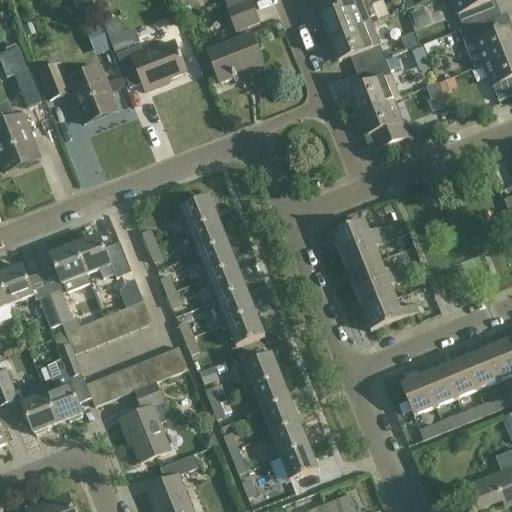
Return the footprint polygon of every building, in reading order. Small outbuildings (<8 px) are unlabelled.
[(240,41),(208,54),(220,85),(243,76),(245,80),(265,72),(248,29),(259,25),(257,22),(250,3),(249,3),(247,0),(223,0),(236,34),(238,33),(240,41)] [(329,0),(316,6),(330,41),(371,25),(361,0),(329,0)] [(379,0),(364,0),(369,13),(382,9),(379,0)] [(410,0),(402,0),(406,11),(414,8),(410,0)] [(489,0),(451,0),(464,32),(485,23),(480,9),(491,4),(489,0)] [(423,12),(410,17),(413,25),(426,20),(423,12)] [(511,41),(504,22),(487,28),(485,23),(464,32),(470,47),(466,49),(475,70),(483,67),(511,55),(511,41)] [(386,62),(371,25),(330,41),(339,64),(350,60),(356,74),(386,62)] [(31,27),(22,30),(26,41),(35,38),(31,27)] [(100,53),(109,49),(100,27),(91,31),(100,53)] [(413,35),(400,40),(405,53),(418,47),(413,35)] [(447,45),(453,62),(468,56),(462,40),(447,45)] [(129,90),(142,85),(146,94),(160,88),(159,84),(185,74),(173,45),(144,56),(141,47),(116,57),(129,90)] [(16,47),(6,51),(8,55),(18,51),(16,47)] [(511,55),(506,58),(484,66),(498,104),(511,98),(511,55)] [(396,60),(387,64),(391,74),(400,71),(396,60)] [(362,89),(351,94),(359,115),(393,102),(393,103),(401,100),(391,74),(387,64),(386,62),(356,74),(362,89)] [(73,106),(75,105),(84,127),(118,114),(100,70),(66,83),(59,66),(38,74),(49,102),(69,94),(73,106)] [(40,105),(27,71),(15,76),(28,110),(40,105)] [(454,83),(440,88),(445,99),(458,93),(454,83)] [(439,89),(428,93),(432,104),(443,100),(439,89)] [(393,102),(359,115),(368,138),(372,137),(378,151),(407,139),(393,103),(393,102)] [(11,106),(0,109),(0,162),(5,175),(39,163),(30,140),(32,139),(23,118),(16,120),(11,106)] [(283,130),(272,136),(284,155),(294,149),(283,130)] [(180,211),(190,234),(219,223),(209,199),(180,211)] [(228,246),(219,223),(190,234),(199,257),(228,246)] [(339,256),(387,237),(384,230),(370,235),(365,223),(331,236),(339,256)] [(142,234),(148,249),(157,246),(151,230),(142,234)] [(99,237),(74,246),(86,278),(111,268),(99,237)] [(390,244),(387,237),(339,256),(347,276),(381,262),(376,250),(390,244)] [(116,281),(132,275),(120,245),(104,251),(115,277),(116,281)] [(74,246),(50,256),(55,269),(63,287),(67,296),(90,286),(86,278),(74,246)] [(163,261),(157,246),(148,249),(154,265),(163,261)] [(237,269),(228,246),(199,257),(208,280),(237,269)] [(355,295),(402,276),(399,268),(385,274),(381,262),(347,276),(355,295)] [(22,267),(0,275),(0,284),(9,307),(35,297),(22,267)] [(246,292),(237,269),(208,280),(217,303),(246,292)] [(405,283),(402,276),(355,295),(362,314),(396,301),(391,289),(405,283)] [(170,278),(161,282),(167,297),(176,293),(170,278)] [(0,284),(0,311),(9,307),(0,284)] [(255,315),(246,292),(217,303),(227,326),(255,315)] [(61,293),(50,297),(62,327),(65,335),(76,331),(81,329),(77,320),(73,322),(61,293)] [(183,310),(176,293),(167,297),(173,313),(183,310)] [(127,311),(132,309),(143,304),(140,296),(124,302),(127,311)] [(62,327),(50,297),(39,301),(51,331),(62,327)] [(401,313),(396,301),(362,314),(370,334),(418,315),(415,307),(401,313)] [(152,327),(143,304),(132,309),(140,331),(152,327)] [(140,331),(132,309),(127,311),(121,313),(129,336),(140,331)] [(129,336),(121,313),(109,318),(118,340),(129,336)] [(265,339),(255,315),(227,326),(236,350),(265,339)] [(118,340),(109,318),(98,322),(107,344),(118,340)] [(107,344),(98,322),(87,327),(96,349),(107,344)] [(178,326),(185,343),(194,339),(188,322),(178,326)] [(96,349),(87,327),(81,329),(76,331),(85,353),(96,349)] [(85,353),(76,331),(65,335),(66,338),(70,346),(74,357),(85,353)] [(66,338),(55,342),(58,351),(70,346),(66,338)] [(201,356),(194,339),(185,343),(192,359),(201,356)] [(511,353),(508,343),(486,352),(499,384),(511,378),(511,353)] [(58,351),(57,351),(62,362),(62,363),(70,382),(82,377),(74,357),(70,346),(58,351)] [(187,373),(178,350),(168,355),(177,377),(187,373)] [(499,384),(486,352),(465,360),(478,392),(499,384)] [(177,377),(168,355),(157,359),(166,381),(177,377)] [(243,368),(253,391),(281,380),(272,356),(243,368)] [(166,381),(157,359),(147,363),(156,385),(166,381)] [(7,360),(0,363),(0,388),(7,407),(18,402),(6,373),(11,371),(7,360)] [(478,392),(465,360),(444,369),(457,401),(478,392)] [(56,392),(46,396),(58,426),(67,422),(69,424),(82,419),(82,416),(78,407),(88,402),(92,401),(86,387),(82,377),(70,382),(62,363),(56,366),(61,378),(53,381),(57,391),(56,392)] [(156,385),(147,363),(137,367),(146,389),(156,385)] [(146,389),(137,367),(127,371),(136,393),(146,389)] [(214,369),(200,375),(204,385),(218,379),(214,369)] [(457,401),(444,369),(423,377),(436,409),(457,401)] [(136,393),(127,371),(117,375),(126,397),(136,393)] [(126,397),(117,375),(106,379),(116,401),(126,397)] [(436,409),(423,377),(400,386),(407,401),(412,413),(414,418),(436,409)] [(116,401),(106,379),(96,383),(106,405),(116,401)] [(290,403),(281,380),(253,391),(262,414),(290,403)] [(106,405),(96,383),(86,387),(92,401),(95,410),(106,405)] [(58,426),(46,396),(32,401),(28,392),(20,395),(23,405),(22,406),(34,436),(36,438),(49,433),(49,429),(58,426)] [(204,396),(209,409),(218,405),(213,392),(204,396)] [(127,442),(130,441),(140,465),(170,453),(159,427),(171,422),(160,396),(139,404),(142,414),(119,423),(127,442)] [(407,401),(398,405),(403,417),(412,413),(407,401)] [(486,418),(502,412),(498,401),(482,407),(486,418)] [(226,402),(218,405),(223,417),(231,414),(226,402)] [(299,426),(290,403),(262,414),(271,437),(299,426)] [(223,417),(218,405),(209,409),(216,424),(224,421),(223,417)] [(461,416),(465,427),(480,421),(476,410),(461,416)] [(511,415),(503,419),(511,440),(511,415)] [(444,435),(459,429),(455,419),(440,425),(444,435)] [(309,449),(299,426),(271,437),(280,460),(309,449)] [(418,433),(423,444),(437,438),(433,427),(418,433)] [(205,437),(203,442),(207,450),(216,446),(211,434),(205,437)] [(223,441),(228,455),(236,451),(231,438),(223,441)] [(318,472),(309,449),(280,460),(290,484),(318,472)] [(242,466),(236,451),(228,455),(234,470),(242,466)] [(511,453),(497,460),(503,475),(470,488),(478,508),(508,496),(511,504),(511,453)] [(165,484),(146,491),(154,511),(191,511),(178,479),(198,470),(192,457),(159,470),(165,484)] [(241,487),(247,501),(255,498),(249,484),(241,487)] [(73,511),(68,497),(29,511),(73,511)] [(356,511),(351,497),(338,502),(312,511),(356,511)]
